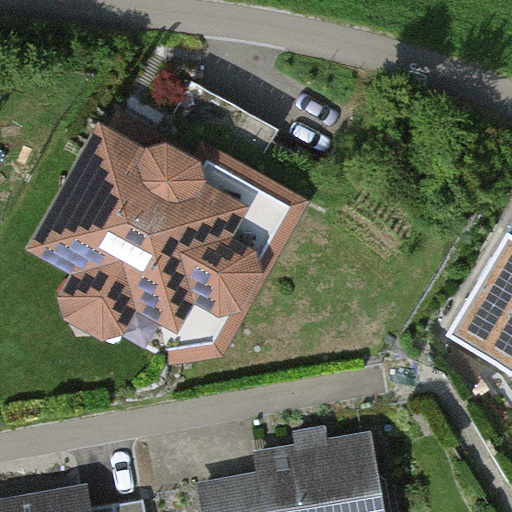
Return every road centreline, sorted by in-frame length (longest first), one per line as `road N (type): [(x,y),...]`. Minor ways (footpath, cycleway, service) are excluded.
road 1 (residential): [(44,0),(358,47),(511,104)]
road 2 (residential): [(388,379),(0,451)]
